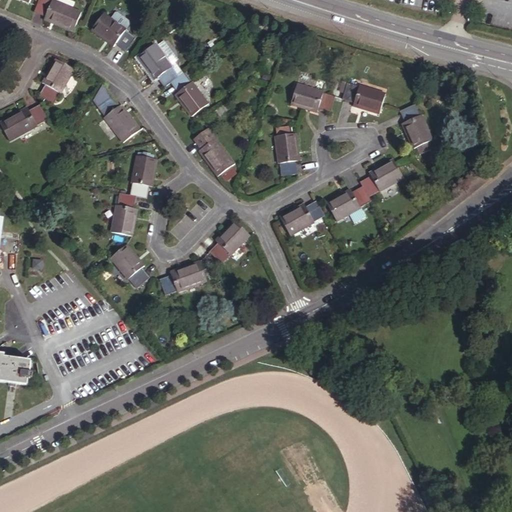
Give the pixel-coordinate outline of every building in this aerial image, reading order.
[(45,20),(53,4),(43,0),(40,0),(34,15),(45,20)] [(53,3),(53,4),(45,20),(44,23),(73,36),(82,15),(53,3)] [(122,56),(132,42),(122,34),(123,34),(122,33),(127,26),(114,16),(109,23),(100,17),(87,35),(110,52),(112,49),(122,56)] [(158,80),(170,71),(171,70),(154,48),(138,61),(155,83),(158,80)] [(46,87),(60,95),(62,96),(76,72),(58,62),(43,85),(46,87)] [(169,89),(178,82),(170,71),(158,80),(166,91),(169,89)] [(176,99),(190,89),(182,78),(178,82),(169,89),(176,99)] [(316,109),(321,93),(321,92),(296,83),(289,105),(314,113),(316,109)] [(352,103),(357,87),(345,83),(340,99),(352,103)] [(358,86),(357,87),(352,103),(351,106),(376,114),(383,95),(358,86)] [(53,106),(60,95),(46,87),(39,98),(53,106)] [(106,118),(119,109),(103,87),(94,103),(106,118)] [(192,88),(190,89),(176,99),(174,101),(191,123),(208,110),(192,88)] [(333,97),(321,93),(316,109),(327,113),(333,97)] [(403,124),(418,117),(413,106),(398,113),(403,124)] [(30,113),(37,127),(48,122),(40,107),(30,113)] [(121,107),(119,109),(106,118),(104,120),(123,145),(140,133),(121,107)] [(38,129),(37,127),(30,113),(28,110),(0,123),(0,125),(9,144),(38,129)] [(420,116),(418,117),(403,124),(400,125),(411,150),(414,149),(417,156),(430,150),(427,143),(431,141),(420,116)] [(200,150),(213,141),(206,131),(193,141),(200,150)] [(278,164),(295,161),(298,161),(294,134),(270,137),(275,164),(278,164)] [(215,139),(213,141),(200,150),(197,152),(216,178),(233,165),(215,139)] [(130,183),(147,186),(150,187),(155,161),(133,156),(128,182),(130,183)] [(296,172),(295,161),(278,164),(280,175),(296,172)] [(369,177),(377,191),(378,193),(401,180),(390,161),(367,174),(369,177)] [(365,198),(377,191),(369,177),(357,183),(359,187),(365,198)] [(145,198),(147,186),(130,183),(128,195),(135,196),(145,198)] [(368,202),(365,198),(359,187),(349,193),(357,208),(368,202)] [(358,210),(357,208),(349,193),(348,191),(325,204),(336,223),(358,210)] [(132,211),(135,196),(128,195),(118,193),(115,208),(132,211)] [(303,208),(311,221),(322,215),(314,201),(303,208)] [(312,224),(311,221),(303,208),(302,205),(279,218),(290,237),(312,224)] [(135,212),(132,211),(115,208),(113,207),(108,232),(130,237),(135,212)] [(217,244),(229,255),(231,257),(249,237),(233,222),(214,242),(217,244)] [(221,263),(229,255),(217,244),(209,253),(221,263)] [(128,280),(141,269),(143,268),(125,246),(108,259),(126,281),(128,280)] [(169,276),(175,292),(175,294),(206,284),(199,263),(168,273),(169,276)] [(148,278),(141,269),(128,280),(135,289),(148,278)] [(163,296),(175,292),(169,276),(158,280),(163,296)] [(0,383),(9,385),(16,386),(29,388),(32,363),(6,359),(6,356),(0,355),(0,383)]
